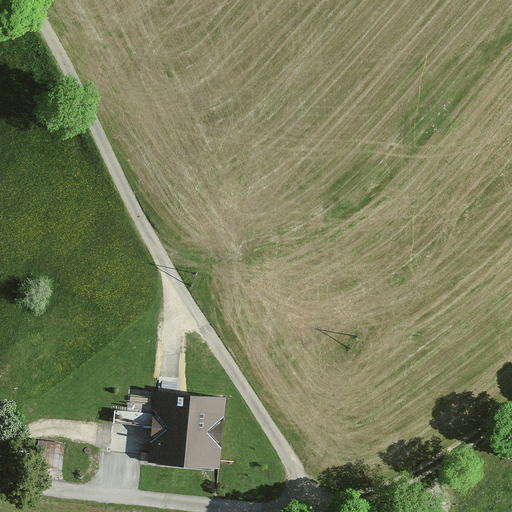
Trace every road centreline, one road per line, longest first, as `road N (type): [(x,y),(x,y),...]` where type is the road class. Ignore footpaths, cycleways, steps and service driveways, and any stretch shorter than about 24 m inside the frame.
road 1 (residential): [(30,0),(183,298),(313,493),(299,502),(229,509),(0,478)]
road 2 (track): [(345,504),(449,461),(511,412)]
